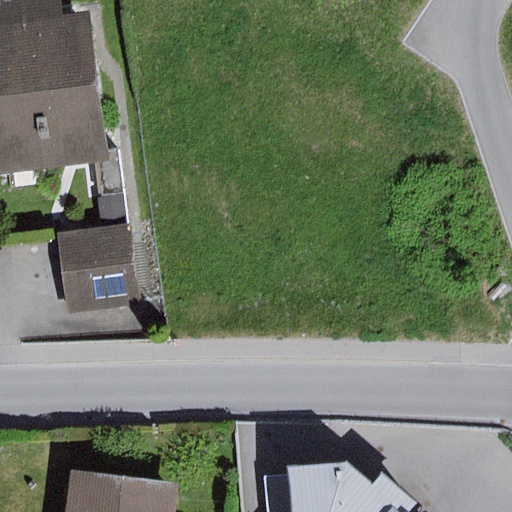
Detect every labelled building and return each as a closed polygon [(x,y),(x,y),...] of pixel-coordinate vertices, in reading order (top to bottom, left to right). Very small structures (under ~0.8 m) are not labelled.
[(0,0),(0,178),(113,162),(92,10),(64,14),(61,0),(0,0)] [(128,224),(59,233),(69,312),(138,304),(128,224)] [(347,465),(290,469),(290,475),(293,511),(414,511),(421,505),(383,473),(372,487),(347,465)] [(175,511),(179,483),(72,469),(66,511),(175,511)] [(293,511),(290,475),(263,477),(265,511),(293,511)]
